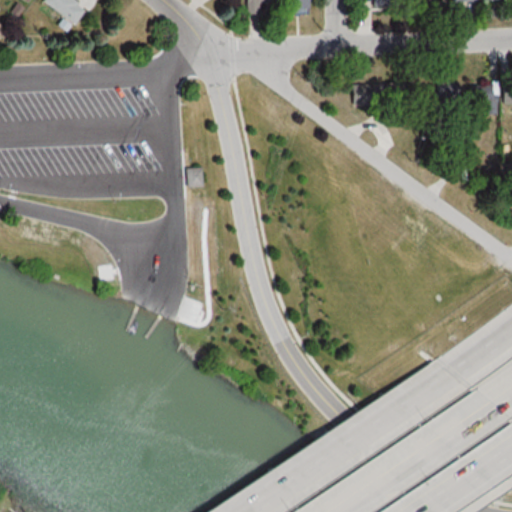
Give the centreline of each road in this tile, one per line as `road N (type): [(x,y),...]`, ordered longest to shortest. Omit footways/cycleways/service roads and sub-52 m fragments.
road 1 (residential): [(392,463),(316,393),(271,312),(210,36)]
road 2 (residential): [(511,261),(161,0)]
road 3 (residential): [(511,36),(236,52)]
road 4 (motorway): [(467,383),(270,511)]
road 5 (motorway): [(334,511),(495,405)]
road 6 (motorway): [(411,511),(511,444)]
